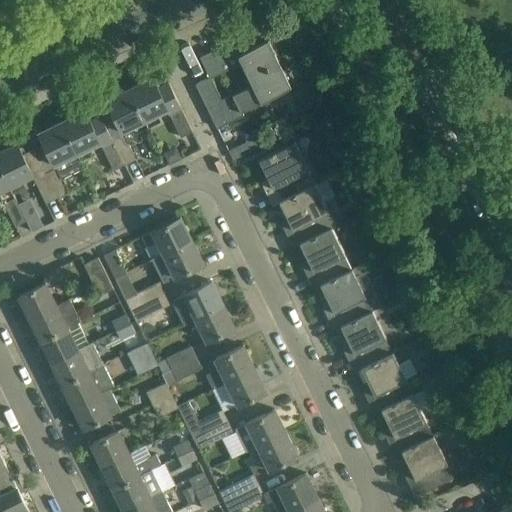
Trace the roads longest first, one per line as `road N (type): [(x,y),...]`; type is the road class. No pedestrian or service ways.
road 1 (residential): [(374,511),(211,168)]
road 2 (residential): [(0,270),(211,168)]
road 3 (unclassified): [(0,95),(154,20)]
road 4 (residential): [(70,511),(0,363)]
road 5 (residential): [(211,168),(208,141),(154,20)]
road 6 (tertiary): [(511,262),(446,126)]
road 7 (tertiary): [(373,0),(446,126)]
road 8 (tertiary): [(446,126),(432,59),(405,0)]
